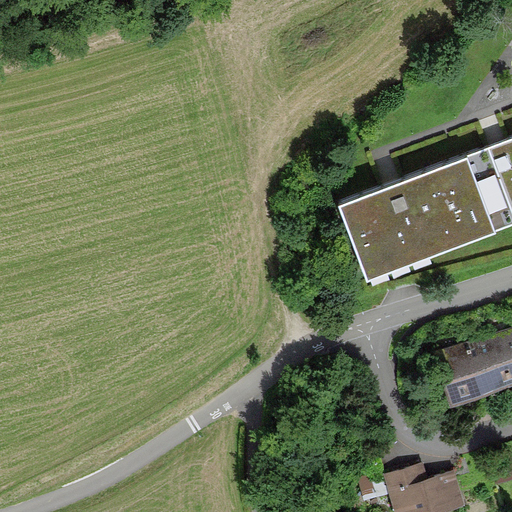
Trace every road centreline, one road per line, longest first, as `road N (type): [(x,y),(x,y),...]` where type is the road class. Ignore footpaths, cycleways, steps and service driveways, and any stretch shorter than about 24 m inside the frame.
road 1 (unclassified): [(366,323),(289,349),(171,440),(82,491),(24,511)]
road 2 (residential): [(366,323),(400,421),(420,443),(511,422)]
road 3 (residential): [(511,275),(366,323)]
